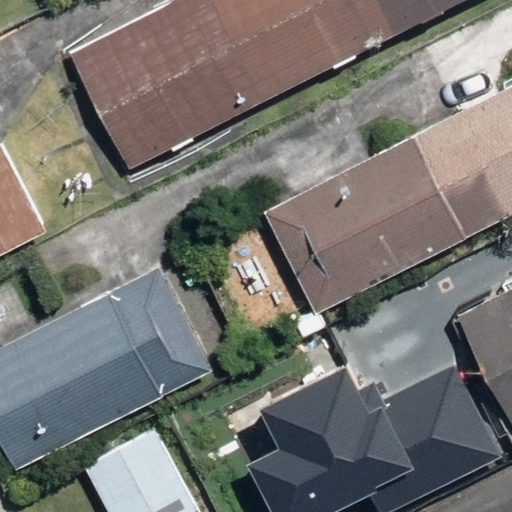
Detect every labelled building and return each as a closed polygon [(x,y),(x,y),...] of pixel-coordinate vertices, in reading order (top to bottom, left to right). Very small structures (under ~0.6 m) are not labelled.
[(131,167),(458,0),(169,0),(71,50),(131,167)] [(511,213),(511,83),(263,211),(315,314),(511,213)] [(0,251),(44,228),(0,143),(0,251)] [(0,346),(0,438),(16,470),(210,371),(156,267),(0,346)] [(511,283),(457,311),(511,421),(511,283)] [(334,511),(372,493),(381,511),(390,511),(502,455),(455,364),(380,403),(372,386),(358,393),(346,371),(262,414),(281,451),(252,466),(275,511),(334,511)] [(153,429),(82,466),(106,511),(192,511),(196,510),(153,429)]
